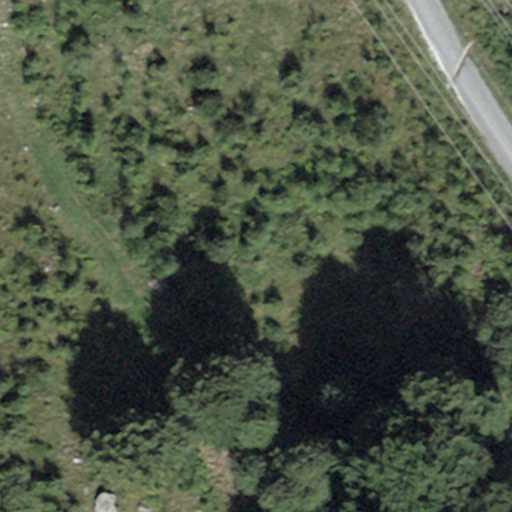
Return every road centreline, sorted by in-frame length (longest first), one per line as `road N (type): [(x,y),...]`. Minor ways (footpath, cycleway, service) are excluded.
road 1 (track): [(226,511),(192,419),(14,117),(0,71)]
road 2 (track): [(511,143),(425,0)]
